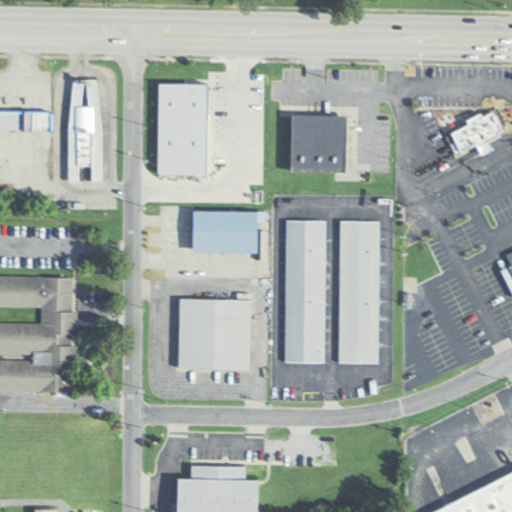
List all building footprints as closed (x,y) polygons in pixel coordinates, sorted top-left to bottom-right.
[(67,80),(69,182),(77,182),(77,168),(89,168),(89,182),(99,182),(97,80),(83,80),(67,80)] [(0,131),(48,131),(48,111),(0,110),(0,131)] [(450,132),(459,152),(476,145),(480,155),(491,150),(486,140),(502,132),(492,110),(465,122),(467,125),(450,132)] [(210,114),(182,114),(182,146),(210,146),(210,114)] [(345,116),(290,115),(289,171),(344,172),(345,116)] [(256,253),(256,211),(192,211),(192,253),(256,253)] [(324,221),(285,221),(283,362),(323,363),(324,221)] [(379,222),(339,222),(337,364),(376,364),(379,222)] [(0,392),(60,393),(61,367),(72,367),(74,278),(0,276),(0,307),(40,308),(40,324),(0,323),(0,392)] [(178,299),(176,367),(247,369),(249,301),(178,299)] [(511,511),(511,474),(424,511),(511,511)]
